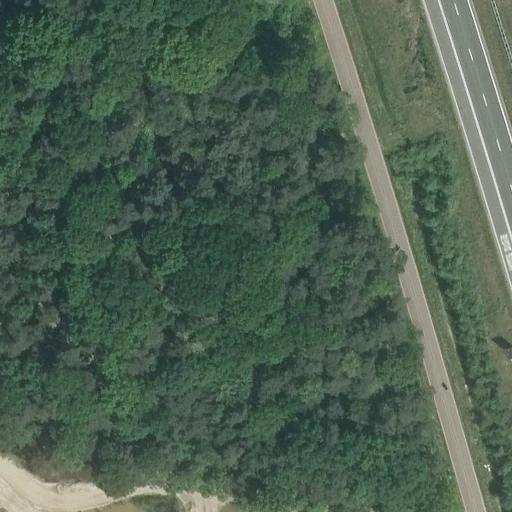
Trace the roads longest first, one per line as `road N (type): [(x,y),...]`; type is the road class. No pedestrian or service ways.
road 1 (unclassified): [(475,511),(322,0)]
road 2 (trunk): [(452,0),(511,196)]
